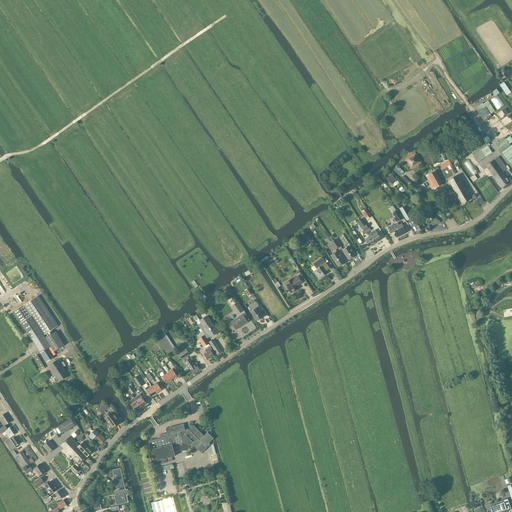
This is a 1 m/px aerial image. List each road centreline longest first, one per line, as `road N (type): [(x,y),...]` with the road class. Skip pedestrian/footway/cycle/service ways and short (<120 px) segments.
road 1 (unclassified): [(72,498),(111,442),(181,388),(389,248),(465,226),(511,186)]
road 2 (track): [(0,160),(30,152),(231,12)]
road 3 (track): [(82,398),(57,380),(0,305)]
road 4 (tertiary): [(72,498),(0,397)]
